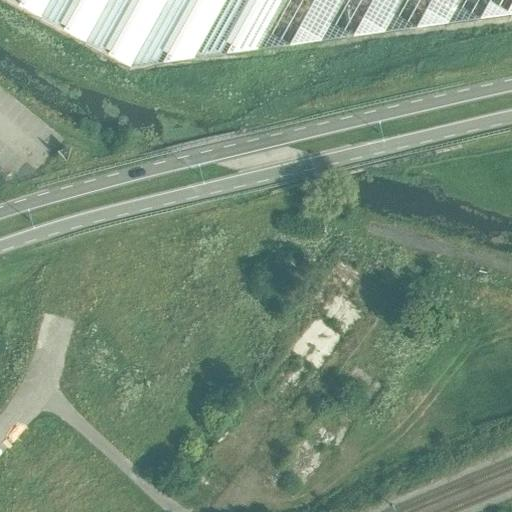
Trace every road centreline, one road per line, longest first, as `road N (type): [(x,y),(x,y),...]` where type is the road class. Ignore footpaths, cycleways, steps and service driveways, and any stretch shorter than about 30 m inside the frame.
road 1 (secondary): [(0,248),(105,214),(511,117)]
road 2 (secondary): [(511,86),(0,213)]
